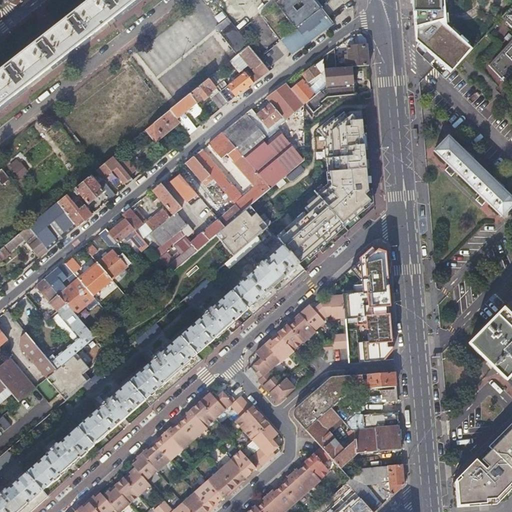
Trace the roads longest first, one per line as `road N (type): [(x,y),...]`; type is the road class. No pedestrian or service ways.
road 1 (residential): [(377,6),(0,307)]
road 2 (residential): [(228,360),(405,205)]
road 3 (residential): [(55,511),(228,360)]
road 4 (residential): [(172,0),(0,133)]
road 5 (secondary): [(377,6),(405,205)]
road 6 (secondary): [(405,205),(396,47)]
road 7 (residential): [(511,155),(396,47)]
road 8 (residential): [(511,217),(413,315)]
road 9 (residential): [(417,365),(511,268)]
road 10 (residential): [(275,416),(290,432),(287,452),(222,511)]
